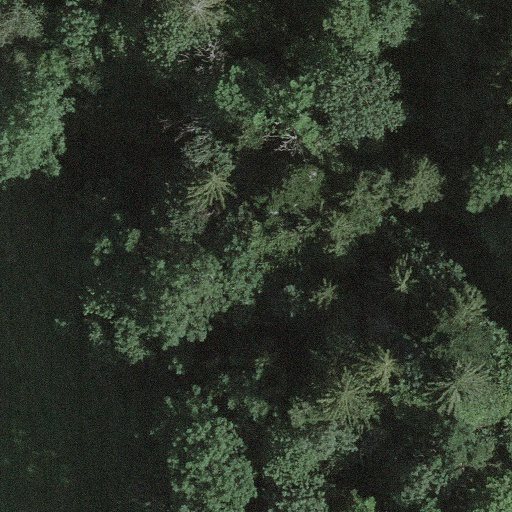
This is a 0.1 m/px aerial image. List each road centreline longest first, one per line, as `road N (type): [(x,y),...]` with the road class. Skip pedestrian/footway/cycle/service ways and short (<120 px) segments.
road 1 (track): [(0,92),(65,188),(161,458),(167,511)]
road 2 (track): [(296,0),(345,37),(401,101),(437,117),(455,114),(479,76),(462,0)]
